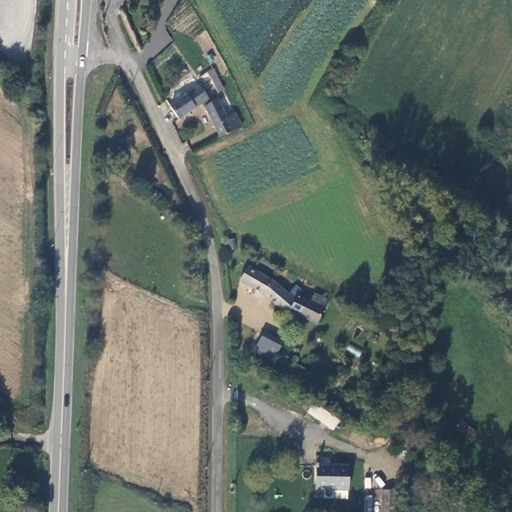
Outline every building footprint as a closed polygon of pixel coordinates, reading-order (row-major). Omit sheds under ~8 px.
[(216,69),(201,73),(207,95),(223,90),(216,69)] [(200,86),(171,108),(180,120),(209,100),(200,86)] [(221,137),(233,131),(227,117),(218,101),(206,108),(221,137)] [(227,117),(233,131),(242,126),(235,113),(227,117)] [(290,311),(317,324),(319,325),(326,309),(325,308),(311,301),(297,295),(296,299),(276,282),(248,266),(241,281),(265,295),(288,315),(290,311)] [(327,300),(314,293),(311,301),(325,308),(327,300)] [(256,353),(291,372),(301,354),(264,335),(256,353)] [(360,356),(362,349),(348,344),(346,352),(360,356)] [(338,423),(313,404),(307,413),(332,431),(338,423)] [(459,419),(454,427),(469,437),(474,429),(459,419)] [(318,461),(319,491),(348,491),(348,468),(332,467),(331,461),(318,461)] [(393,511),(394,489),(382,489),(381,511),(393,511)]
